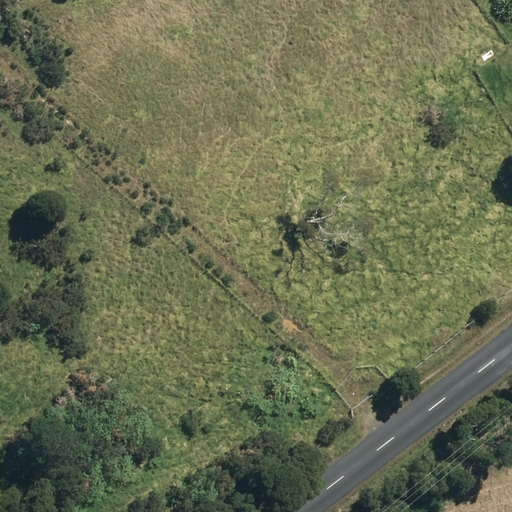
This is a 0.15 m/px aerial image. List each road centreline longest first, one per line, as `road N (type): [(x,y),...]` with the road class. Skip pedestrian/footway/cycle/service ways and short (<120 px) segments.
road 1 (track): [(397,436),(0,70)]
road 2 (residential): [(511,340),(306,511)]
